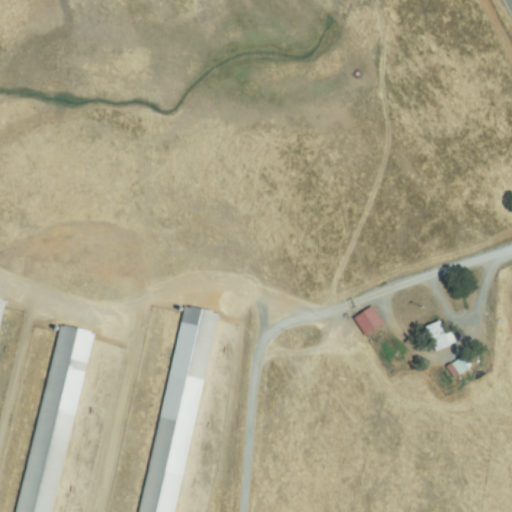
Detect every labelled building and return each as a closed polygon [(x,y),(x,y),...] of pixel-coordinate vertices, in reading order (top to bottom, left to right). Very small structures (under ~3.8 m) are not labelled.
[(372,306),(383,322),(368,334),(356,318),(372,306)] [(217,314),(173,511),(139,511),(186,307),(217,314)] [(439,322),(445,337),(452,334),(455,343),(435,351),(426,327),(439,322)] [(49,511),(16,511),(62,327),(93,334),(49,511)] [(453,366),(463,357),(471,366),(461,375),(453,366)]
